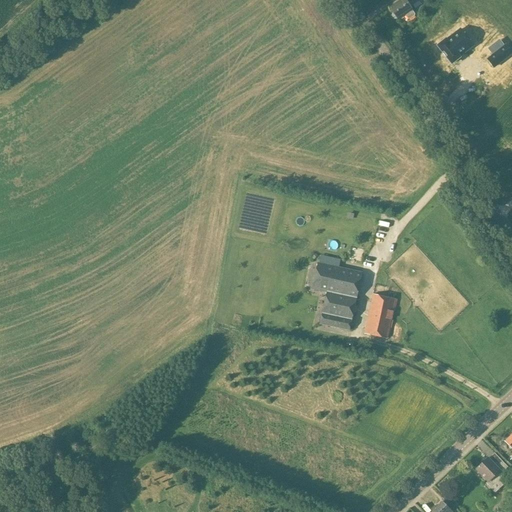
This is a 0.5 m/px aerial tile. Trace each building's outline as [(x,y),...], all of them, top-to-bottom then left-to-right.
[(401,0),(390,9),(389,10),(392,14),(391,16),(394,20),(397,20),(397,19),(398,20),(405,15),(408,19),(410,20),(415,17),(415,14),(411,7),(418,2),(416,0),(406,0),(406,1),(405,0),(401,0)] [(460,58),(459,57),(473,46),(460,30),(447,41),(446,40),(437,46),(443,53),(442,54),(446,58),(452,65),(460,58)] [(485,62),(492,70),(510,56),(504,48),(485,62)] [(318,264),(313,288),(312,289),(327,293),(320,324),(349,331),(362,273),(318,264)] [(387,338),(395,299),(373,294),(365,334),(387,338)] [(476,469),(488,482),(486,484),(491,488),(498,482),(500,483),(511,471),(495,453),(488,459),(488,458),(476,469)] [(432,511),(452,511),(451,510),(443,502),(437,507),(436,506),(432,510),(433,511),(432,511)]
